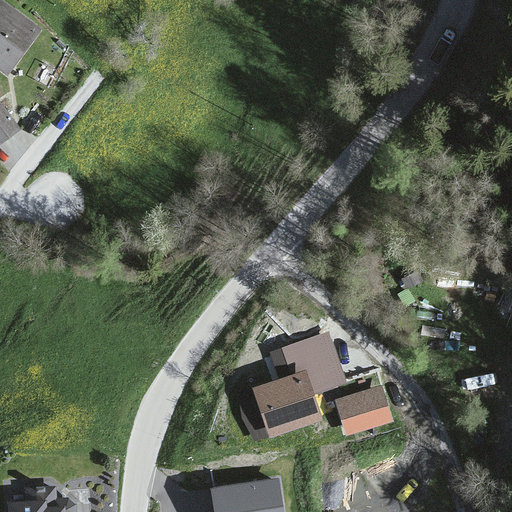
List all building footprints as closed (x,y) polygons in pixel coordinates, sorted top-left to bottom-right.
[(44,27),(0,1),(0,74),(5,78),(44,27)] [(0,105),(0,145),(17,132),(0,105)] [(305,370),(252,389),(272,440),(326,421),(305,370)] [(376,390),(332,400),(344,437),(391,426),(376,390)] [(285,511),(279,472),(207,478),(211,511),(285,511)] [(62,511),(62,496),(0,494),(0,511),(62,511)]
